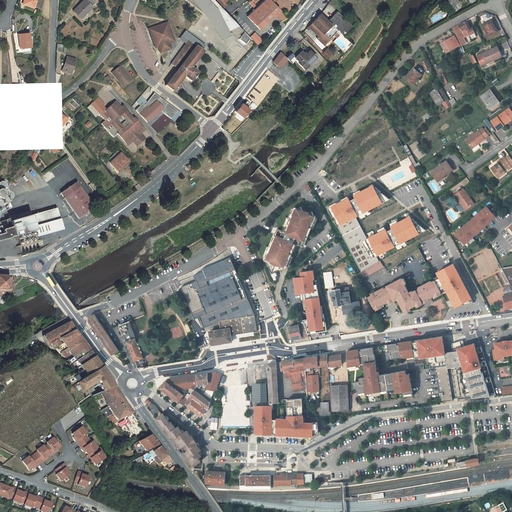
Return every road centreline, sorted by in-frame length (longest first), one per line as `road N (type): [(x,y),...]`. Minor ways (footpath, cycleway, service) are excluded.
road 1 (residential): [(236,236),(316,168),(415,45),(494,0)]
road 2 (residential): [(285,448),(305,448),(359,418),(511,398)]
road 3 (primary): [(511,318),(297,350)]
road 4 (residential): [(124,36),(83,78),(52,96),(53,0)]
road 5 (secondary): [(193,148),(120,211),(45,260)]
road 6 (secondary): [(210,128),(313,0)]
road 7 (unknown): [(402,334),(425,379),(426,402),(369,412)]
road 8 (tertiary): [(210,128),(142,76),(124,36)]
